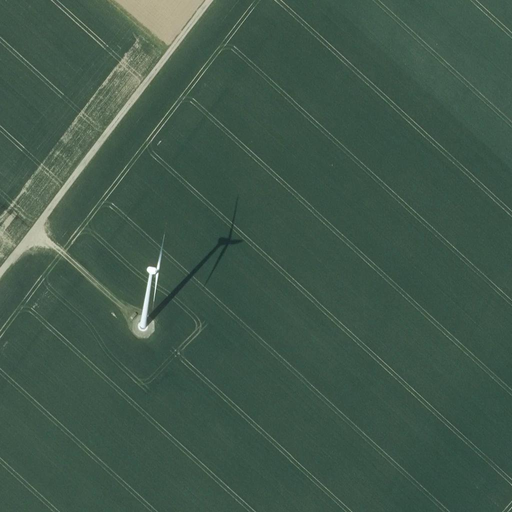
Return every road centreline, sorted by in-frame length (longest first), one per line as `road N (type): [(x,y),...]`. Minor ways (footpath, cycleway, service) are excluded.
road 1 (track): [(209,0),(0,274)]
road 2 (track): [(135,321),(35,232)]
